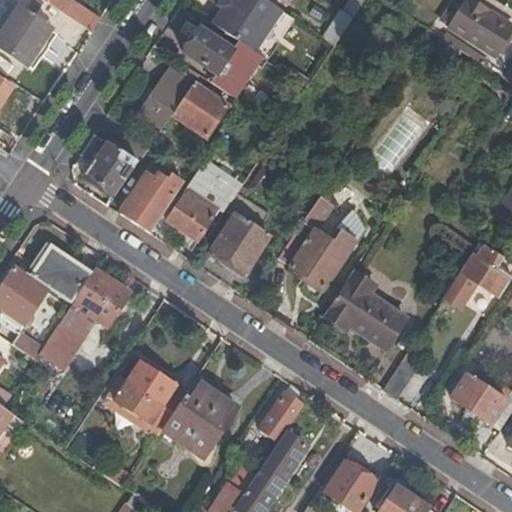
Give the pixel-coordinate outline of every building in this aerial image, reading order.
[(40,0),(91,33),(98,22),(65,0),(40,0)] [(282,12),(263,0),(226,0),(210,25),(239,43),(255,54),(282,12)] [(353,19),(365,0),(350,0),(342,12),(353,19)] [(471,5),(463,0),(457,0),(442,24),(450,29),(449,31),(493,59),(511,30),(471,5)] [(49,30),(17,10),(0,36),(0,52),(25,68),(34,53),(41,58),(52,64),(55,59),(45,53),(37,48),(49,30)] [(341,12),(322,39),(334,47),(353,19),(342,12),(341,12)] [(211,85),(235,101),(262,59),(255,54),(239,43),(233,52),(199,29),(183,53),(217,76),(211,85)] [(49,30),(37,48),(45,53),(55,36),(49,30)] [(344,53),(334,47),(328,55),(338,62),(344,53)] [(34,53),(25,68),(31,72),(41,58),(34,53)] [(140,115),(161,129),(190,85),(170,72),(140,115)] [(0,80),(12,88),(14,84),(0,74),(0,80)] [(0,105),(12,88),(0,80),(0,105)] [(281,103),(292,111),(306,89),(296,81),(281,103)] [(161,129),(163,131),(172,117),(192,87),(190,85),(161,129)] [(192,87),(172,117),(207,141),(228,109),(193,86),(192,87)] [(119,151),(138,164),(148,149),(129,136),(119,151)] [(83,180),(114,200),(138,164),(119,151),(107,144),(83,180)] [(148,149),(138,164),(139,164),(149,150),(148,149)] [(256,201),(272,176),(261,169),(245,193),(256,201)] [(121,215),(150,234),(182,186),(170,178),(168,181),(158,174),(154,179),(148,175),(121,215)] [(511,188),(496,214),(511,225),(511,188)] [(192,252),(217,214),(192,196),(186,205),(181,201),(166,223),(184,235),(178,243),(192,252)] [(236,196),(224,213),(232,219),(210,253),(227,264),(245,276),(268,241),(256,233),(267,217),(236,196)] [(317,199),(277,260),(322,290),(338,266),(340,267),(364,230),(355,214),(349,210),(332,231),(338,234),(331,244),(323,256),(307,245),(315,234),(331,209),(317,199)] [(323,256),(331,244),(315,234),(307,245),(323,256)] [(501,258),(476,241),(444,293),(457,301),(464,300),(474,283),(494,296),(506,277),(501,273),(498,274),(493,270),(501,258)] [(51,247),(31,278),(72,305),(76,300),(92,275),(51,247)] [(227,264),(223,268),(242,281),(245,276),(227,264)] [(0,319),(0,322),(19,334),(20,335),(48,292),(14,270),(0,291),(0,308),(5,312),(0,319)] [(95,271),(92,275),(76,300),(92,310),(89,316),(107,328),(125,300),(117,295),(121,288),(95,271)] [(374,288),(352,273),(322,318),(344,332),(349,326),(385,350),(405,321),(369,296),(374,288)] [(82,344),(57,327),(41,350),(39,354),(64,370),(82,344)] [(19,334),(12,346),(35,361),(39,354),(41,350),(20,335),(19,334)] [(420,362),(406,353),(382,392),(397,402),(420,362)] [(0,406),(3,409),(14,392),(8,388),(5,394),(0,390),(0,363),(1,361),(0,360),(0,406)] [(162,430),(187,394),(139,362),(125,381),(119,377),(103,400),(145,429),(143,431),(156,440),(162,430)] [(451,400),(499,432),(511,411),(511,390),(505,401),(466,376),(451,400)] [(236,408),(196,380),(187,394),(162,430),(204,458),(236,408)] [(290,387),(289,389),(305,401),(307,398),(290,387)] [(305,401),(289,389),(262,430),(278,442),(305,401)] [(3,409),(0,406),(0,432),(12,415),(3,409)] [(511,411),(499,432),(496,437),(507,446),(511,438),(511,411)] [(306,448),(286,434),(260,474),(235,510),(239,511),(260,511),(287,473),(289,473),(306,448)] [(233,511),(235,510),(260,474),(239,459),(225,480),(228,482),(206,511),(233,511)] [(352,511),(357,511),(375,484),(345,463),(325,492),(352,511)] [(427,511),(429,510),(397,489),(381,511),(427,511)]
